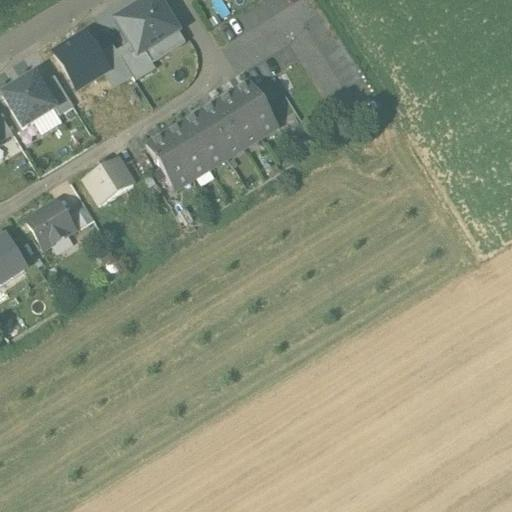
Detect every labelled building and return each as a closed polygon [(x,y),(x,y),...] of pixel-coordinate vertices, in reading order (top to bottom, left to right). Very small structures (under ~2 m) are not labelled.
[(155,0),(154,0),(114,25),(144,72),(166,59),(159,48),(178,36),(155,0)] [(284,0),(261,0),(260,1),(270,17),(288,6),(284,0)] [(106,74),(84,38),(53,57),(76,93),(106,74)] [(12,91),(1,98),(22,133),(54,113),(55,113),(40,88),(34,78),(24,84),(23,82),(11,89),(12,91)] [(55,113),(54,113),(58,120),(73,111),(54,80),(40,88),(55,113)] [(248,86),(233,95),(257,137),(274,127),(248,86)] [(233,95),(216,105),(241,147),(257,137),(233,95)] [(216,105),(197,117),(223,158),(241,147),(216,105)] [(197,117),(180,127),(206,168),(223,158),(197,117)] [(0,145),(12,139),(0,118),(0,145)] [(180,127),(165,137),(191,178),(206,168),(180,127)] [(165,137),(145,149),(155,165),(154,166),(155,168),(156,167),(170,190),(191,178),(165,137)] [(117,166),(83,186),(98,211),(132,190),(117,166)] [(55,206),(24,225),(43,255),(74,236),(55,206)] [(0,288),(24,274),(1,235),(0,236),(0,288)]
